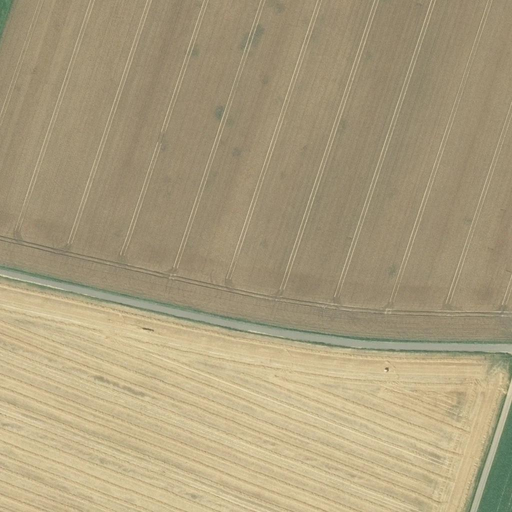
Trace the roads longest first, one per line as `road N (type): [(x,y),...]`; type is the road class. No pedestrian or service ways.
road 1 (unclassified): [(0,271),(240,323),(372,342),(511,348)]
road 2 (unclassified): [(511,388),(473,511)]
